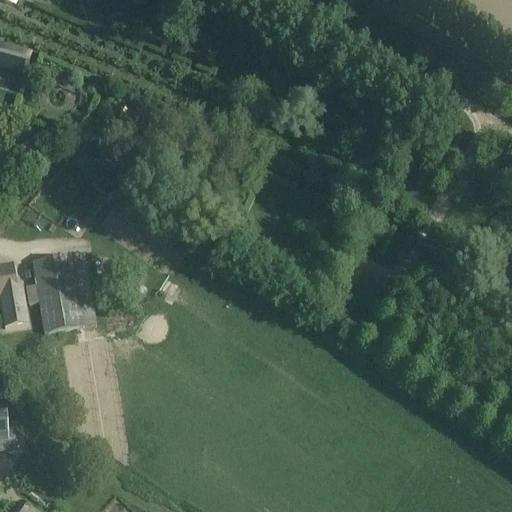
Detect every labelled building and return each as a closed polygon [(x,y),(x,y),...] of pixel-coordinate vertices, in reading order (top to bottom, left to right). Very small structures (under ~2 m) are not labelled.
[(0,46),(0,70),(26,77),(32,54),(0,46)] [(265,86),(281,94),(288,75),(272,68),(265,86)] [(241,240),(238,246),(246,250),(249,244),(241,240)] [(29,308),(40,306),(45,332),(85,325),(72,256),(32,263),(37,287),(26,289),(29,308)] [(0,301),(5,330),(30,326),(25,296),(16,297),(12,268),(0,269),(0,301)] [(116,284),(98,286),(100,296),(116,293),(116,284)] [(4,408),(0,408),(0,455),(12,455),(20,446),(19,430),(17,427),(5,428),(4,408)]
